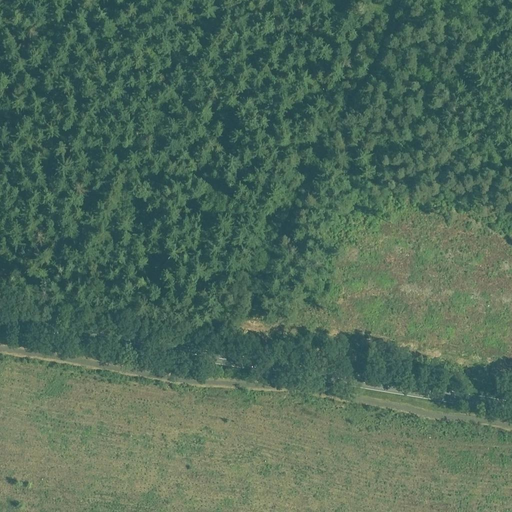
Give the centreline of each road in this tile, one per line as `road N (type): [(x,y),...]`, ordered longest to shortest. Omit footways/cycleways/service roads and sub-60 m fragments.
road 1 (secondary): [(511,408),(0,322)]
road 2 (track): [(398,0),(224,360)]
